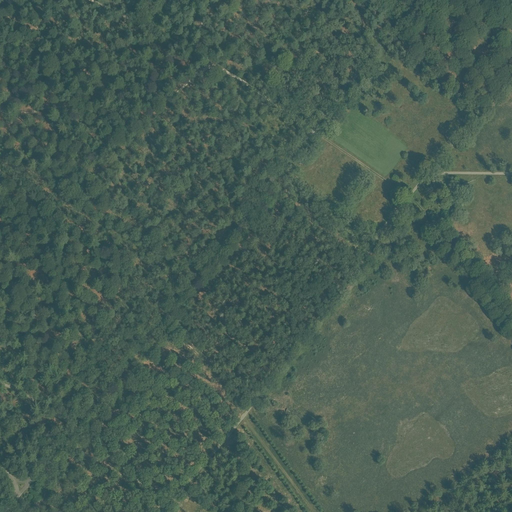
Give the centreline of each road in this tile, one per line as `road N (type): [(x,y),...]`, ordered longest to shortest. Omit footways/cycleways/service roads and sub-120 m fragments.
road 1 (unclassified): [(25,488),(415,0)]
road 2 (track): [(194,55),(413,203),(511,326)]
road 3 (unknown): [(0,315),(107,387),(165,398),(197,417),(243,417),(313,511)]
road 4 (track): [(0,110),(153,103),(204,60)]
road 5 (track): [(157,325),(191,338),(243,417)]
road 6 (track): [(77,0),(194,55)]
